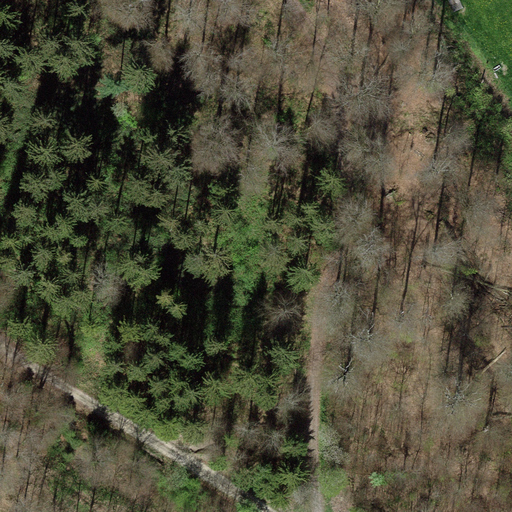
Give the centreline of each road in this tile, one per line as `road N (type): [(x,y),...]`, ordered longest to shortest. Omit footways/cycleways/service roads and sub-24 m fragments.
road 1 (track): [(293,0),(333,65),(348,127),(346,206),(312,396),(319,511)]
road 2 (track): [(0,347),(264,511)]
